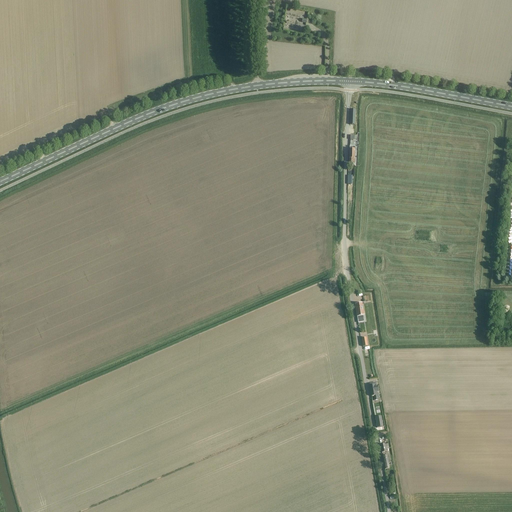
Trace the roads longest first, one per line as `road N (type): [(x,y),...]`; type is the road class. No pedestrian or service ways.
road 1 (unclassified): [(388,511),(346,269),(349,81)]
road 2 (primary): [(0,181),(178,103),(267,83),(349,81)]
road 3 (primary): [(349,81),(511,107)]
